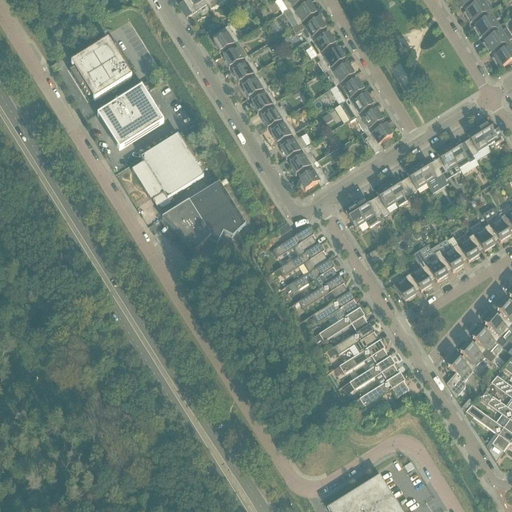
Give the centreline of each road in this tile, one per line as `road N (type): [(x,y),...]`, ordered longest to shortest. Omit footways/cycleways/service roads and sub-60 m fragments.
road 1 (unclassified): [(454,511),(406,442),(391,443),(324,485),(297,486),(0,14)]
road 2 (primary): [(266,511),(0,92)]
road 3 (primary): [(0,130),(236,511)]
road 4 (residential): [(161,0),(292,212),(319,208)]
road 5 (residential): [(419,145),(330,0)]
road 6 (residential): [(511,488),(496,489),(486,479),(421,374)]
road 7 (residential): [(395,331),(319,208)]
road 8 (residential): [(421,374),(511,269)]
road 9 (residential): [(395,331),(511,262)]
